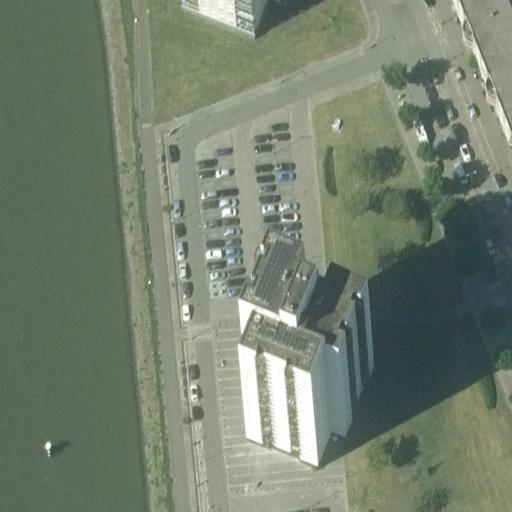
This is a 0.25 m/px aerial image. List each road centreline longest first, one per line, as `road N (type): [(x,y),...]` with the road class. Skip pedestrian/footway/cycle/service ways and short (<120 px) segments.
road 1 (residential): [(218,511),(184,139),(396,50)]
road 2 (residential): [(396,50),(511,338)]
road 3 (residential): [(511,248),(426,36)]
